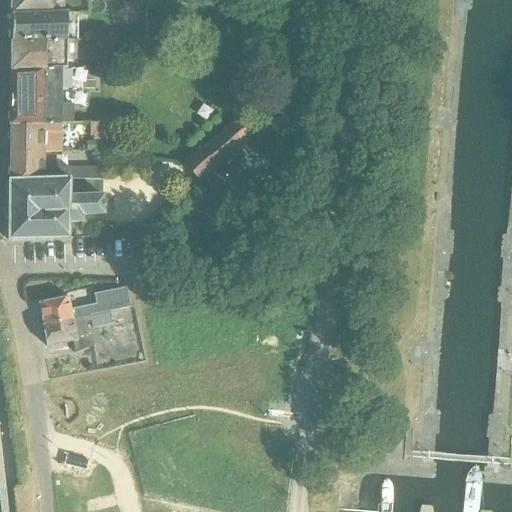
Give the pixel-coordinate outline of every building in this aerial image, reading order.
[(10,0),(10,14),(53,14),(52,0),(10,0)] [(10,14),(10,41),(65,42),(65,14),(53,14),(10,14)] [(10,41),(10,69),(60,70),(66,70),(66,60),(74,60),(75,42),(66,42),(65,42),(10,41)] [(10,69),(9,127),(59,126),(59,123),(72,123),(72,104),(60,104),(60,70),(10,69)] [(183,166),(198,182),(258,128),(243,112),(183,166)] [(101,123),(89,123),(90,135),(93,135),(101,135),(101,123)] [(9,127),(9,154),(43,153),(59,152),(59,135),(59,126),(9,127)] [(9,154),(9,181),(67,181),(101,180),(101,168),(43,169),(43,153),(9,154)] [(67,181),(9,181),(8,241),(66,239),(66,223),(82,223),(82,216),(103,215),(103,196),(75,197),(75,200),(67,200),(67,181)] [(43,326),(89,316),(130,307),(126,288),(94,295),(96,304),(70,310),(68,297),(38,303),(43,325),(43,326)] [(89,317),(92,328),(111,324),(108,313),(89,317)] [(43,325),(42,325),(46,347),(72,342),(74,354),(93,346),(91,334),(88,335),(86,322),(90,321),(89,316),(43,326),(43,325)] [(249,444),(248,432),(228,434),(229,446),(249,444)] [(199,447),(200,435),(175,433),(174,446),(199,447)] [(153,452),(152,434),(122,436),(123,454),(153,452)] [(65,456),(63,465),(86,471),(89,462),(65,456)] [(257,479),(256,491),(288,495),(289,483),(257,479)] [(150,493),(176,496),(177,484),(151,482),(150,493)] [(101,487),(74,489),(75,500),(102,498),(101,487)]
